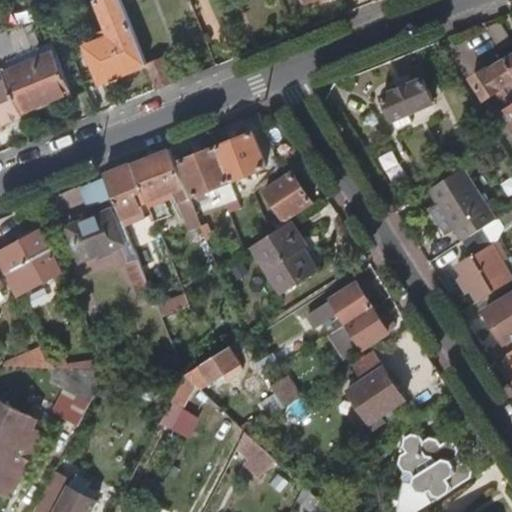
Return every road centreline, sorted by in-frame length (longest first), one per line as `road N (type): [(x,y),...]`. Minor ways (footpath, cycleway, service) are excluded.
road 1 (residential): [(287,79),(511,435)]
road 2 (residential): [(0,189),(287,79)]
road 3 (residential): [(287,79),(472,0)]
